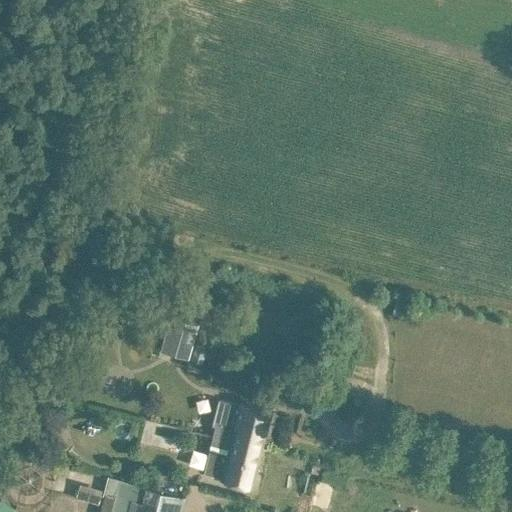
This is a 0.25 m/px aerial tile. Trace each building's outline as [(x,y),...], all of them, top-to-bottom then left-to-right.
[(188,357),(203,301),(178,294),(162,350),(188,357)] [(215,425),(213,434),(261,447),(268,419),(272,407),(240,399),(239,402),(220,397),(213,424),(215,425)] [(251,487),(261,447),(213,434),(211,443),(227,447),(226,452),(210,448),(204,472),(222,476),(221,479),(251,487)] [(179,511),(184,495),(135,482),(118,478),(113,497),(104,495),(99,511),(179,511)] [(75,496),(98,502),(100,492),(78,486),(75,496)]
